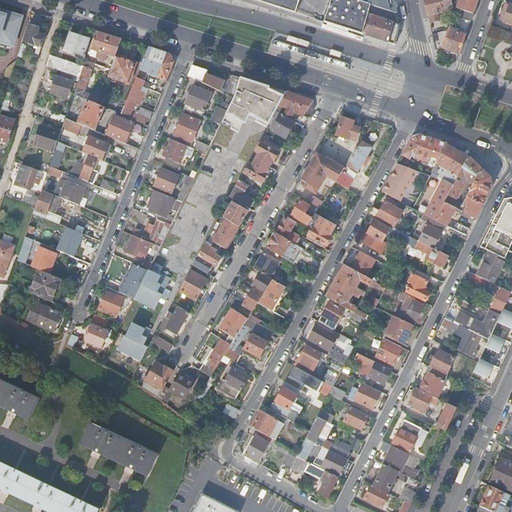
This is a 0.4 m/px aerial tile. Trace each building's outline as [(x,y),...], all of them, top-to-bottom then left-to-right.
[(255,0),(281,8),(295,13),(299,0),(255,0)] [(343,23),(349,4),(350,0),(340,0),(340,1),(338,0),(334,0),(329,18),(343,23)] [(362,28),(365,29),(366,25),(369,14),(370,12),(372,5),(373,2),(373,0),(362,0),(360,7),(349,4),(343,23),(341,27),(360,33),(361,34),(362,28)] [(397,12),(394,0),(373,0),(373,2),(372,5),(396,13),(397,12)] [(424,0),(428,16),(430,16),(448,11),(448,9),(453,8),(451,0),(424,0)] [(478,0),(459,0),(457,8),(474,13),(478,0)] [(511,5),(510,5),(503,22),(511,25),(511,5)] [(0,47),(1,48),(4,40),(19,44),(27,16),(1,8),(0,12),(0,11),(0,47)] [(474,13),(457,8),(454,16),(470,22),(474,13)] [(365,29),(364,35),(396,45),(400,24),(369,14),(366,25),(365,29)] [(439,14),(430,16),(431,22),(440,20),(439,14)] [(29,24),(24,41),(41,46),(45,34),(38,32),(39,27),(38,27),(39,24),(32,22),(31,24),(29,24)] [(459,54),(466,35),(455,31),(456,26),(450,25),(448,30),(442,48),(459,54)] [(359,37),(360,33),(341,27),(340,31),(359,37)] [(122,39),(96,30),(90,48),(100,50),(99,55),(105,57),(107,52),(116,55),(116,54),(122,39)] [(442,48),(448,30),(432,34),(438,58),(442,48)] [(71,32),(65,49),(84,55),(89,38),(71,32)] [(170,54),(149,47),(140,68),(121,113),(125,115),(128,107),(133,109),(135,101),(138,96),(144,80),(143,80),(147,71),(166,78),(173,61),(170,54)] [(116,54),(116,55),(109,73),(128,81),(135,61),(116,54)] [(49,58),(47,66),(58,70),(59,70),(61,62),(49,58)] [(11,78),(17,61),(7,67),(4,76),(11,78)] [(207,69),(193,65),(188,75),(204,82),(205,76),(207,69)] [(84,66),(77,86),(84,88),(91,68),(84,66)] [(59,70),(58,70),(57,75),(51,92),(68,97),(75,75),(59,70)] [(234,97),(241,77),(232,74),(225,93),(234,97)] [(206,83),(220,90),(224,81),(210,75),(209,77),(206,83)] [(286,91),(241,77),(234,97),(229,106),(225,115),(222,120),(232,125),(231,128),(238,132),(248,111),(258,117),(257,120),(268,126),(274,114),(276,110),(278,107),(279,105),(286,91)] [(183,108),(201,116),(203,110),(211,92),(202,89),(204,86),(199,84),(198,87),(193,85),(183,108)] [(76,88),(74,93),(79,96),(90,100),(93,101),(95,96),(76,88)] [(318,102),(286,91),(279,105),(278,107),(281,108),(282,106),(286,107),(282,114),(289,118),(295,121),(303,126),(318,102)] [(74,93),(67,115),(66,117),(71,119),(76,105),(79,96),(74,93)] [(77,122),(81,124),(86,126),(95,129),(105,106),(97,103),(93,101),(90,100),(89,103),(86,102),(77,122)] [(225,115),(229,106),(224,104),(219,112),(225,115)] [(132,118),(145,123),(148,117),(150,118),(153,111),(141,106),(138,113),(135,111),(132,118)] [(52,110),(49,119),(61,123),(64,124),(66,117),(67,115),(52,110)] [(282,114),(276,110),(274,114),(279,117),(272,130),(285,138),(295,121),(289,118),(282,114)] [(216,120),(221,123),(222,120),(225,115),(219,112),(216,120)] [(14,119),(0,114),(0,139),(5,141),(6,137),(9,138),(14,119)] [(183,114),(174,134),(192,141),(200,121),(183,114)] [(115,115),(108,133),(126,141),(133,122),(115,115)] [(66,117),(64,124),(63,126),(78,133),(81,124),(77,122),(71,119),(66,117)] [(342,117),(336,135),(347,138),(348,137),(356,139),(359,128),(352,126),(353,121),(342,117)] [(61,131),(58,130),(41,124),(34,143),(53,150),(61,131)] [(97,157),(101,159),(107,143),(89,135),(83,151),(87,153),(97,157)] [(428,164),(435,166),(437,162),(447,144),(420,135),(412,138),(407,147),(403,154),(411,159),(417,160),(418,158),(429,162),(428,164)] [(180,161),(187,145),(170,138),(164,155),(180,161)] [(256,158),(269,165),(273,158),(273,159),(278,150),(260,140),(255,149),(259,152),(256,158)] [(54,150),(50,165),(57,168),(66,144),(58,141),(54,150)] [(196,149),(206,153),(209,146),(199,141),(196,149)] [(335,181),(348,189),(354,180),(345,174),(350,167),(357,171),(372,148),(361,141),(346,165),(346,164),(342,169),(342,172),(341,171),(335,181)] [(435,219),(444,202),(447,197),(448,195),(449,193),(450,191),(456,179),(459,175),(469,156),(461,148),(447,144),(437,162),(435,166),(435,167),(447,174),(425,214),(435,219)] [(71,173),(91,182),(97,169),(92,168),(97,157),(87,153),(83,163),(76,161),(71,173)] [(342,169),(316,153),(300,180),(306,183),(304,186),(316,194),(324,182),(332,187),(335,181),(341,171),(342,169)] [(473,184),(481,168),(469,156),(459,175),(456,179),(465,184),(467,180),(473,184)] [(264,172),(269,165),(256,158),(253,164),(248,162),(243,171),(260,181),(265,173),(264,172)] [(38,169),(22,163),(19,172),(16,170),(15,174),(18,175),(16,184),(31,189),(33,182),(38,183),(40,178),(35,176),(38,169)] [(399,200),(415,170),(398,163),(395,169),(397,170),(393,177),(391,175),(389,180),(390,181),(384,191),(399,200)] [(161,167),(154,185),(172,192),(180,175),(161,167)] [(462,205),(459,209),(458,212),(474,220),(492,185),(490,177),(489,175),(481,168),(473,184),(462,205)] [(178,199),(182,201),(194,177),(186,174),(183,182),(186,183),(178,199)] [(45,179),(41,189),(47,191),(50,181),(45,179)] [(63,191),(60,197),(61,197),(84,206),(90,190),(62,179),(59,185),(62,186),(60,190),(63,191)] [(242,194),(247,184),(239,179),(229,197),(234,199),(237,201),(242,194)] [(449,193),(458,197),(465,184),(456,179),(450,191),(449,193)] [(246,193),(255,197),(258,191),(249,186),(246,193)] [(409,202),(416,193),(409,188),(403,198),(409,202)] [(39,196),(36,205),(35,209),(33,212),(59,223),(62,216),(55,213),(47,210),(50,202),(58,206),(61,197),(60,197),(47,191),(41,189),(39,196)] [(158,212),(156,217),(171,223),(174,217),(167,214),(174,197),(157,190),(150,209),(158,212)] [(25,192),(22,200),(36,205),(39,196),(25,192)] [(237,201),(249,208),(253,201),(242,194),(237,201)] [(447,197),(444,202),(459,209),(462,205),(447,197)] [(511,230),(511,198),(504,199),(495,217),(511,230)] [(173,209),(177,211),(182,201),(178,199),(173,209)] [(291,216),(307,225),(308,224),(312,218),(304,213),(309,205),(300,200),(291,216)] [(386,201),(380,210),(376,217),(391,225),(400,209),(386,201)] [(47,210),(55,213),(58,206),(50,202),(47,210)] [(232,202),(231,203),(225,214),(224,217),(239,225),(248,210),(232,202)] [(380,210),(374,207),(370,214),(376,217),(380,210)] [(421,219),(424,214),(413,208),(411,213),(421,219)] [(393,227),(394,227),(403,211),(400,209),(391,225),(393,227)] [(224,217),(220,214),(205,242),(209,245),(211,240),(225,248),(239,225),(224,217)] [(315,228),(320,218),(314,214),(312,218),(308,224),(312,226),(315,228)] [(445,225),(435,219),(425,214),(424,214),(421,219),(421,220),(428,223),(443,230),(445,225)] [(307,225),(301,235),(306,238),(325,248),(326,246),(327,246),(332,237),(329,236),(335,225),(321,217),(320,218),(315,228),(312,226),(308,224),(307,225)] [(289,240),(295,244),(300,236),(290,230),(295,221),(289,218),(287,221),(284,218),(275,232),(285,238),(289,240)] [(450,218),(447,225),(455,229),(467,235),(470,228),(471,227),(455,218),(454,220),(450,218)] [(157,219),(149,237),(157,240),(164,222),(157,219)] [(388,231),(389,228),(390,228),(375,220),(363,242),(381,253),(387,243),(383,240),(388,231)] [(434,248),(443,230),(428,223),(419,241),(424,243),(431,247),(434,248)] [(56,249),(75,256),(84,233),(65,226),(56,249)] [(409,242),(412,237),(394,227),(393,227),(392,230),(389,228),(388,231),(402,239),(409,243),(409,242)] [(135,228),(133,235),(146,240),(147,238),(144,234),(142,233),(143,231),(135,228)] [(467,235),(455,229),(452,236),(463,242),(467,235)] [(281,255),(289,240),(285,238),(275,232),(267,247),(281,255)] [(499,233),(496,239),(494,243),(506,249),(511,239),(499,233)] [(133,235),(132,234),(125,251),(135,255),(137,250),(146,253),(151,242),(146,240),(133,235)] [(487,234),(481,246),(490,251),(503,257),(506,249),(494,243),(496,239),(487,234)] [(418,244),(419,241),(412,237),(409,242),(417,246),(418,244)] [(511,261),(511,237),(511,239),(506,249),(503,257),(506,258),(511,261)] [(0,239),(0,274),(3,275),(14,245),(0,239)] [(401,258),(409,243),(402,239),(394,255),(401,258)] [(295,244),(289,240),(281,255),(295,262),(303,248),(295,244)] [(209,245),(205,242),(198,254),(215,265),(220,257),(214,253),(216,249),(209,245)] [(429,252),(431,247),(424,243),(423,247),(418,244),(417,246),(429,252)] [(448,255),(434,248),(431,247),(429,252),(426,258),(443,266),(448,255)] [(38,268),(39,269),(48,273),(56,253),(46,249),(38,268)] [(269,274),(277,262),(278,260),(264,251),(254,268),(259,272),(263,274),(264,274),(268,277),(269,274)] [(488,280),(494,283),(506,258),(503,257),(490,251),(478,275),(488,280)] [(148,268),(133,261),(118,292),(133,298),(134,297),(139,288),(147,270),(148,268)] [(377,282),(345,264),(326,297),(368,320),(370,316),(356,308),(357,307),(347,302),(352,293),(358,296),(360,293),(363,295),(365,292),(356,287),(360,279),(369,284),(370,283),(384,290),(386,287),(385,287),(377,282)] [(423,289),(430,275),(413,267),(410,273),(412,274),(408,282),(410,283),(406,291),(426,301),(430,292),(423,289)] [(306,275),(294,268),(290,276),(301,282),(306,275)] [(384,268),(377,282),(385,287),(393,273),(384,268)] [(39,269),(29,292),(51,301),(61,278),(48,273),(39,269)] [(160,276),(147,270),(134,297),(153,308),(169,278),(162,274),(160,276)] [(190,270),(178,290),(195,300),(207,279),(190,270)] [(259,272),(254,280),(258,282),(263,274),(259,272)] [(490,309),(501,314),(511,292),(494,283),(488,280),(478,275),(473,273),(470,280),(485,287),(486,283),(499,290),(490,309)] [(263,293),(272,279),(270,278),(268,277),(264,274),(263,274),(258,282),(254,280),(251,285),(254,287),(255,288),(263,293)] [(284,286),(272,279),(263,293),(257,302),(271,310),(279,296),(284,286)] [(0,282),(0,304),(8,287),(0,282)] [(257,302),(263,293),(255,288),(254,287),(242,305),(252,311),(257,302)] [(105,289),(98,308),(116,315),(123,297),(105,289)] [(414,300),(415,298),(402,291),(398,298),(405,302),(399,314),(414,322),(423,304),(414,300)] [(229,301),(238,306),(241,300),(232,295),(229,301)] [(282,297),(279,296),(271,310),(275,312),(281,303),(279,302),(282,297)] [(375,308),(379,299),(373,296),(369,304),(375,308)] [(330,301),(318,321),(319,321),(334,329),(337,323),(345,309),(330,301)] [(34,302),(27,320),(53,330),(60,313),(34,302)] [(172,302),(161,322),(167,325),(178,306),(172,302)] [(178,306),(167,325),(166,327),(176,333),(188,312),(178,306)] [(243,325),(247,318),(234,309),(221,328),(232,335),(235,337),(243,325)] [(482,335),(489,339),(499,316),(501,314),(490,309),(483,324),(460,312),(455,321),(482,335)] [(96,313),(92,321),(106,328),(109,320),(96,313)] [(370,316),(368,320),(368,321),(373,324),(378,316),(372,313),(370,316)] [(403,343),(413,325),(394,315),(385,334),(403,343)] [(247,327),(268,339),(272,331),(248,317),(247,318),(243,325),(247,327)] [(475,350),(482,335),(445,317),(440,328),(445,331),(445,332),(453,335),(454,332),(464,337),(459,349),(474,357),(477,351),(475,350)] [(329,350),(327,354),(345,364),(345,363),(348,357),(331,347),(339,332),(334,329),(319,321),(309,338),(329,350)] [(91,325),(85,340),(100,347),(107,332),(91,325)] [(124,335),(117,349),(140,360),(146,348),(142,346),(150,330),(145,328),(144,330),(134,325),(128,337),(124,335)] [(236,344),(247,327),(243,325),(235,337),(232,342),(236,344)] [(251,334),(243,348),(258,356),(266,342),(251,334)] [(69,335),(69,344),(77,343),(77,335),(69,335)] [(339,335),(334,346),(342,349),(347,338),(339,335)] [(207,360),(217,365),(224,354),(228,347),(230,344),(227,343),(221,338),(207,360)] [(393,364),(402,347),(385,338),(376,356),(393,364)] [(162,339),(158,345),(170,352),(173,346),(162,339)] [(307,344),(295,365),(311,374),(323,353),(307,344)] [(447,375),(458,352),(449,348),(444,345),(441,351),(438,349),(435,356),(432,354),(430,358),(433,359),(430,366),(431,367),(447,375)] [(228,347),(224,354),(234,360),(239,353),(228,347)] [(359,357),(361,353),(353,349),(351,353),(359,357)] [(480,358),(473,372),(488,378),(494,364),(480,358)] [(203,364),(199,370),(210,376),(217,365),(207,360),(204,364),(203,364)] [(341,371),(344,365),(334,360),(327,374),(336,379),(341,371)] [(146,379),(158,386),(163,388),(173,370),(173,368),(166,365),(163,366),(156,362),(146,379)] [(373,362),(367,374),(384,382),(391,370),(373,362)] [(222,380),(218,388),(235,398),(239,390),(240,390),(244,382),(247,384),(251,377),(244,374),(246,371),(243,369),(244,368),(236,363),(233,368),(232,367),(224,381),(222,380)] [(345,363),(345,364),(344,365),(341,371),(351,377),(356,368),(345,363)] [(316,393),(323,381),(296,366),(289,377),(316,393)] [(436,397),(447,375),(431,367),(421,387),(420,389),(432,395),(436,397)] [(178,372),(169,388),(184,397),(194,382),(178,372)] [(323,381),(333,386),(336,379),(327,374),(323,381)] [(0,405),(9,409),(15,412),(29,419),(39,398),(0,379),(0,405)] [(321,409),(329,394),(333,386),(323,381),(309,408),(314,411),(319,413),(321,409)] [(371,408),(380,391),(363,382),(354,399),(371,408)] [(158,386),(154,394),(158,397),(163,388),(158,386)] [(276,401),(289,408),(290,407),(297,395),(283,387),(276,401)] [(435,403),(438,398),(436,397),(432,395),(420,389),(416,387),(408,403),(424,411),(430,400),(435,403)] [(158,397),(154,394),(150,401),(149,403),(164,415),(170,406),(158,397)] [(272,407),(271,409),(287,418),(292,409),(290,407),(289,408),(276,401),(275,403),(273,402),(271,406),(272,407)] [(228,403),(223,412),(235,419),(240,409),(228,403)] [(446,429),(455,410),(456,407),(447,403),(437,425),(446,429)] [(271,409),(263,404),(251,426),(258,431),(269,436),(273,430),(278,420),(287,426),(291,420),(287,418),(271,409)] [(177,411),(170,406),(164,415),(170,420),(177,411)] [(350,406),(344,420),(361,428),(368,415),(350,406)] [(334,415),(321,409),(319,413),(317,416),(326,420),(330,422),(334,415)] [(317,416),(319,413),(314,411),(308,423),(312,425),(317,416)] [(317,416),(312,425),(310,430),(306,438),(314,442),(315,442),(326,420),(317,416)] [(294,422),(303,427),(305,422),(297,417),(294,422)] [(405,419),(393,443),(411,451),(414,444),(421,447),(429,431),(405,419)] [(326,440),(334,424),(330,422),(326,420),(315,442),(321,446),(325,440),(326,440)] [(126,465),(133,468),(147,475),(157,454),(90,422),(80,443),(94,449),(100,452),(126,465)] [(194,422),(190,439),(208,444),(210,433),(194,422)] [(273,430),(269,436),(273,438),(275,440),(278,433),(273,430)] [(269,436),(258,431),(256,435),(270,443),(273,438),(269,436)] [(278,433),(275,440),(283,444),(287,438),(278,433)] [(256,435),(245,454),(259,462),(269,444),(270,443),(256,435)] [(296,455),(298,453),(294,450),(283,444),(275,440),(273,438),(270,443),(269,444),(287,455),(283,462),(291,466),(296,455)] [(283,444),(294,450),(298,444),(287,438),(283,444)] [(314,442),(306,438),(298,453),(296,455),(304,460),(314,442)] [(330,450),(347,459),(350,452),(335,445),(326,440),(325,440),(321,446),(330,450)] [(335,445),(350,452),(352,449),(337,441),(335,445)] [(389,452),(384,463),(398,470),(407,474),(409,470),(402,467),(409,454),(392,446),(392,445),(384,441),(380,448),(389,452)] [(339,474),(347,459),(330,450),(322,466),(339,474)] [(327,497),(338,476),(304,460),(296,455),(291,466),(290,467),(303,474),(304,471),(324,481),(319,493),(327,497)] [(511,463),(501,458),(491,480),(511,490),(511,486),(511,463)] [(51,511),(96,511),(98,509),(0,462),(0,487),(2,488),(9,491),(35,504),(42,507),(51,511)] [(397,474),(406,479),(408,475),(407,474),(398,470),(384,463),(373,485),(388,492),(397,474)] [(204,511),(274,511),(282,497),(225,465),(220,476),(209,500),(204,511)] [(195,494),(209,500),(220,476),(206,469),(195,494)] [(406,480),(419,486),(421,481),(408,475),(406,479),(406,480)] [(495,511),(502,511),(508,501),(501,498),(504,491),(486,483),(484,490),(486,491),(480,505),(495,511)] [(373,485),(371,484),(364,498),(382,507),(389,493),(388,492),(373,485)] [(405,500),(411,503),(413,499),(401,493),(399,498),(405,500)] [(282,497),(274,511),(294,511),(297,506),(282,497)] [(406,511),(411,503),(405,500),(399,511),(406,511)]
